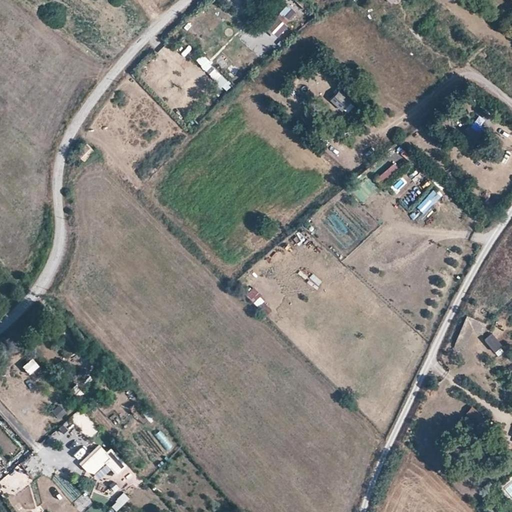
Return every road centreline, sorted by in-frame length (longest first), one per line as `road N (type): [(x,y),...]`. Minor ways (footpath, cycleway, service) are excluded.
road 1 (unclassified): [(0,334),(41,290),(65,246),(58,189),(75,131),(125,65),(191,0)]
road 2 (track): [(365,511),(399,420),(473,269),(511,211)]
